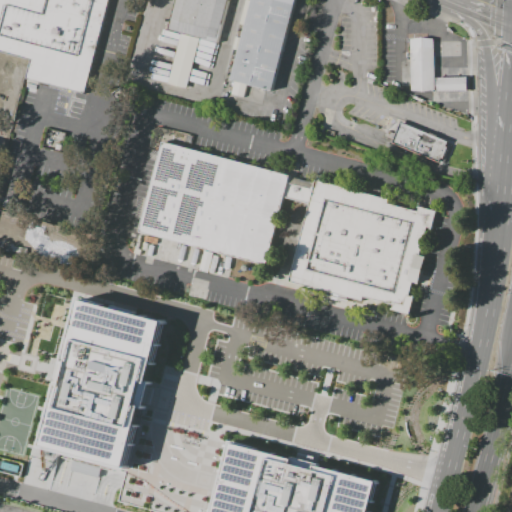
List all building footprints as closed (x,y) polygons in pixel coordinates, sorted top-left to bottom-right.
[(109,0),(85,98),(23,83),(29,60),(0,52),(0,0),(109,0)] [(173,0),(227,0),(215,46),(199,41),(191,71),(186,88),(168,84),(172,66),(180,36),(165,32),(173,0)] [(250,0),(295,0),(273,93),(246,86),(244,97),(231,94),(233,83),(230,82),(250,0)] [(411,39),(433,38),(433,91),(411,91),(411,39)] [(435,78),(449,78),(465,78),(465,91),(450,91),(435,91),(435,78)] [(401,122),(450,145),(440,167),(391,144),(401,122)] [(309,204),(284,197),(266,266),(138,232),(159,154),(162,142),(291,176),(291,177),(296,179),(314,183),(309,204)] [(314,183),(315,180),(390,200),(389,204),(417,211),(418,206),(437,211),(432,229),(427,227),(419,255),(425,257),(418,284),(412,282),(409,296),(414,297),(409,315),(391,310),(392,305),(363,297),(362,301),(288,282),(309,204),(314,183)] [(81,300),(161,322),(122,469),(42,448),(81,300)] [(229,511),(246,445),(390,480),(382,511),(229,511)]
